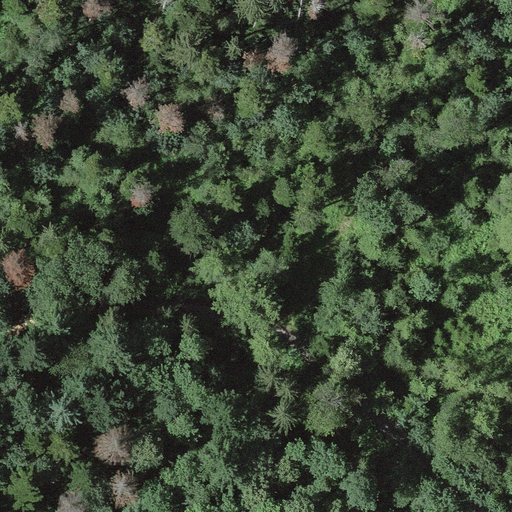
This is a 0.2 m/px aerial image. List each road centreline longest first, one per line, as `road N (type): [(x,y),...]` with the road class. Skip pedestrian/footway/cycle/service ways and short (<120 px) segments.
road 1 (unclassified): [(0,295),(167,308),(268,331),(380,411),(471,511)]
road 2 (track): [(167,308),(0,336)]
